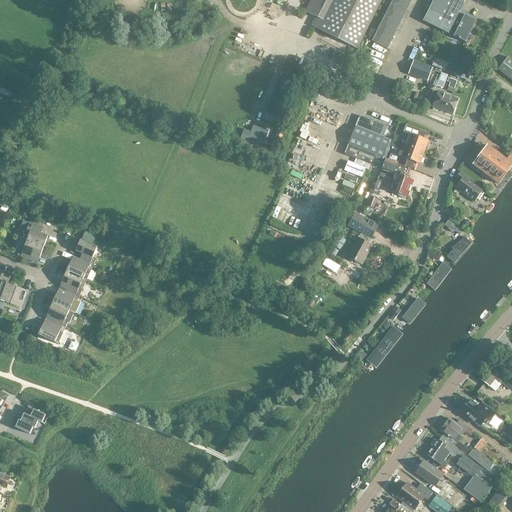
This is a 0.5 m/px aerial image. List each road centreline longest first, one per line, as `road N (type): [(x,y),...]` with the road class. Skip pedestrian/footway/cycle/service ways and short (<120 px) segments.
road 1 (residential): [(347,358),(415,275),(459,141),(511,18)]
road 2 (tertiary): [(358,511),(492,333)]
